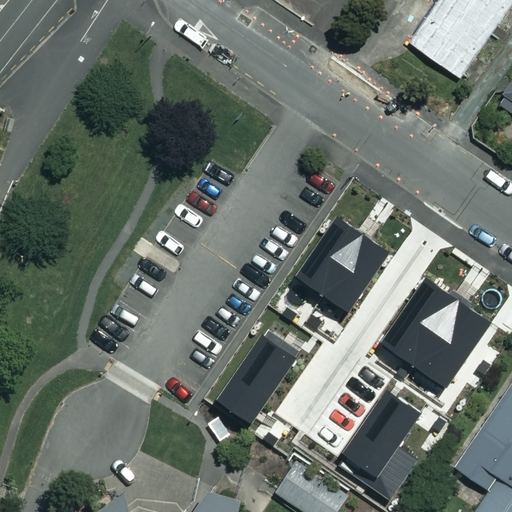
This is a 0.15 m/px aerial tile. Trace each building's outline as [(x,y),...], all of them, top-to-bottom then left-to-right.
[(511,0),(432,0),(405,39),(458,76),(511,0)] [(511,76),(496,101),(511,111),(511,76)] [(379,281),(320,237),(282,289),(318,315),(311,325),(334,342),(379,281)] [(467,324),(407,283),(359,354),(384,370),(376,382),(390,392),(380,407),(399,420),(411,402),(431,416),(454,382),(436,370),(467,324)] [(340,367),(313,348),(280,396),(307,415),(340,367)] [(511,386),(463,455),(492,475),(494,472),(511,484),(511,386)] [(406,455),(385,441),(356,484),(390,508),(412,476),(398,466),(406,455)] [(333,511),(348,490),(296,457),(274,490),(308,511),(333,511)] [(511,511),(511,488),(496,478),(476,511),(477,511),(511,511)] [(234,511),(236,506),(201,497),(190,511),(127,511),(123,491),(93,511),(234,511)]
